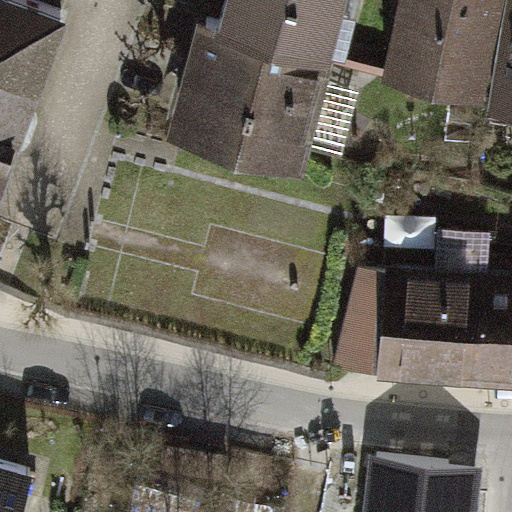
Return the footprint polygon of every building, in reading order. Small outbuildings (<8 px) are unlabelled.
[(0,0),(0,166),(56,8),(32,0),(0,0)] [(345,0),(217,0),(206,33),(320,72),(345,0)] [(502,0),(402,0),(385,64),(478,88),(502,0)] [(511,0),(508,0),(490,105),(511,109),(511,0)] [(320,77),(199,47),(178,133),(299,162),(320,77)] [(327,254),(219,220),(207,256),(199,280),(308,315),(327,254)] [(511,272),(397,263),(388,363),(511,374),(511,272)] [(390,271),(359,267),(345,358),(377,363),(390,271)] [(0,511),(20,511),(34,462),(0,452),(0,511)] [(475,511),(479,470),(363,460),(358,511),(475,511)]
